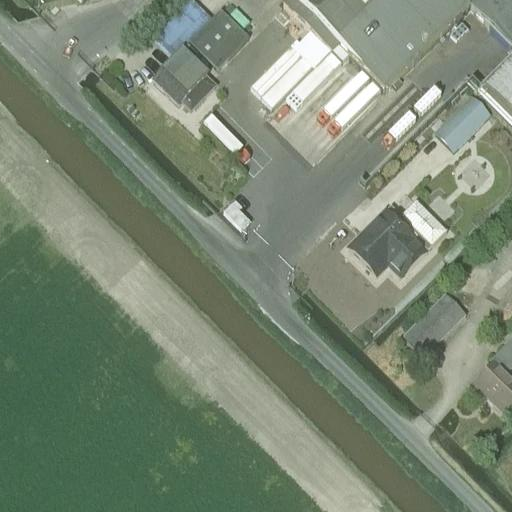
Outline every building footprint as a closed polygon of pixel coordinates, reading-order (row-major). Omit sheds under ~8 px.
[(511,0),(284,0),(289,5),(282,12),(329,59),(337,52),(383,99),(454,28),(456,30),(461,26),(458,24),(469,13),(511,56),(511,60),(480,92),(511,124),(511,0)] [(226,65),(248,42),(219,15),(188,47),(217,74),(226,65)] [(204,83),(206,81),(191,66),(196,60),(186,50),(152,86),(177,111),(181,107),(189,116),(213,91),(204,83)] [(470,102),(432,139),(451,158),(489,121),(470,102)] [(375,282),(387,270),(399,283),(446,237),(415,206),(394,227),(384,217),(383,217),(386,220),(366,240),(363,238),(347,253),(375,282)] [(231,209),(222,218),(240,235),(248,227),(231,209)] [(422,363),(464,320),(445,301),(402,343),(422,363)] [(473,389),(504,418),(511,410),(511,385),(503,377),(511,368),(511,346),(508,343),(487,365),(491,369),(473,389)]
